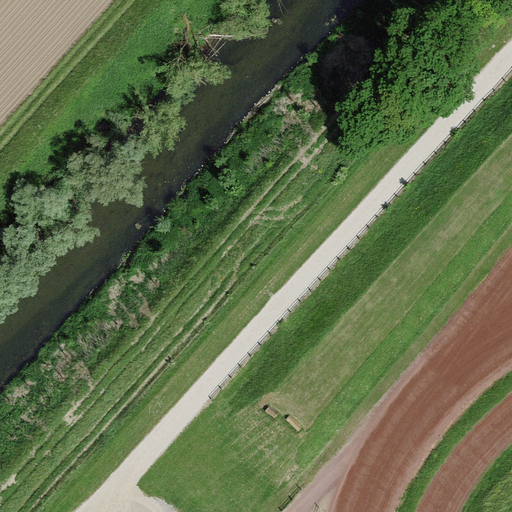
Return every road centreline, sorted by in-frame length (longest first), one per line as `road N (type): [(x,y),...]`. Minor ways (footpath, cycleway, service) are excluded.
road 1 (track): [(0,497),(443,0)]
road 2 (track): [(511,52),(91,511)]
road 3 (track): [(300,511),(441,382)]
